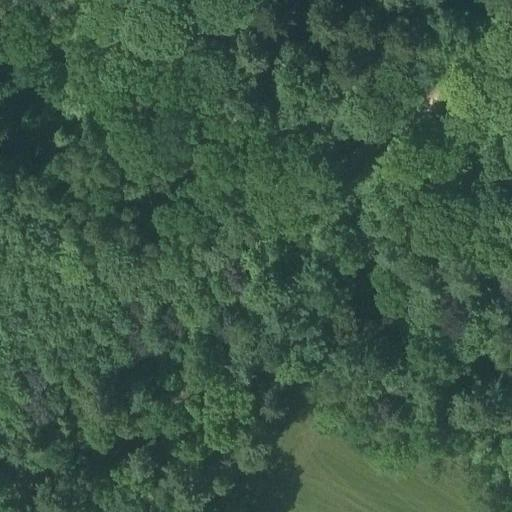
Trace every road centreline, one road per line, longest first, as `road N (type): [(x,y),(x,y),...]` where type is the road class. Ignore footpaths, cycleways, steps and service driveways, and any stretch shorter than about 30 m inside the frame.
road 1 (track): [(0,400),(279,210)]
road 2 (track): [(368,150),(511,48)]
